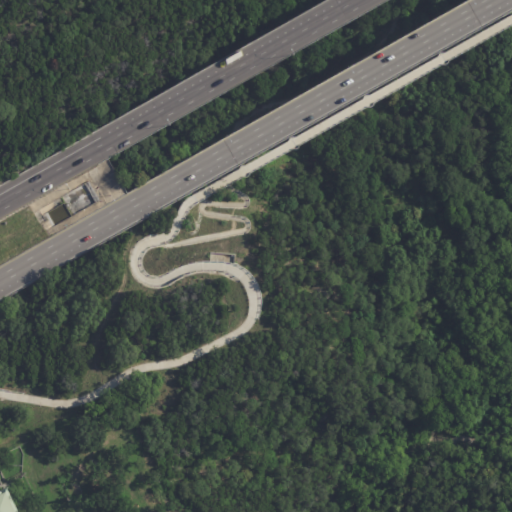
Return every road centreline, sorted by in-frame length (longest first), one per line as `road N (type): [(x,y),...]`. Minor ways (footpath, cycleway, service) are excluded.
road 1 (motorway): [(145,198),(493,0)]
road 2 (motorway): [(353,0),(102,143)]
road 3 (motorway): [(0,279),(145,198)]
